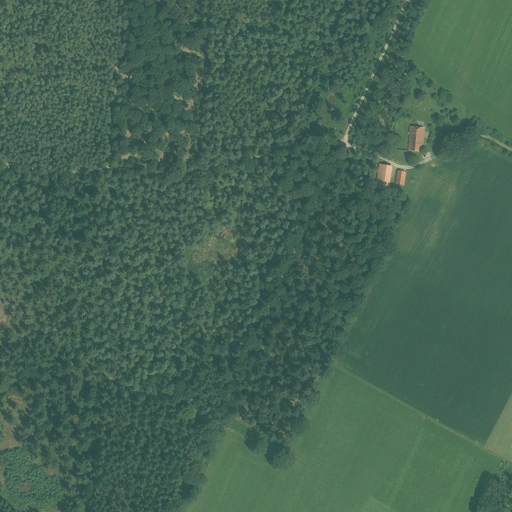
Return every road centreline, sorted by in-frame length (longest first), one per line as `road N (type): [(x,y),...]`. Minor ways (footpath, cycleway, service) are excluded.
road 1 (track): [(122,0),(84,511)]
road 2 (track): [(175,511),(343,144)]
road 3 (track): [(181,397),(209,0)]
road 4 (track): [(0,165),(37,172),(110,165),(186,176),(343,144)]
road 5 (track): [(216,421),(181,397),(138,391),(77,361),(0,396)]
road 6 (track): [(205,50),(321,56),(296,122)]
road 7 (track): [(511,150),(478,136),(407,167),(343,144)]
road 8 (track): [(343,144),(411,0)]
